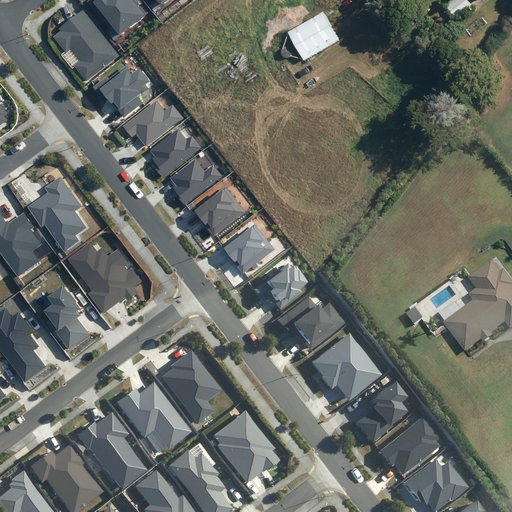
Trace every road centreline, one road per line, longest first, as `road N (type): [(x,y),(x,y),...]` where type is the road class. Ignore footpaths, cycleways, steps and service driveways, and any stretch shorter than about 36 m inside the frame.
road 1 (residential): [(0,439),(202,290)]
road 2 (residential): [(335,465),(202,290)]
road 3 (residential): [(202,290),(70,115)]
